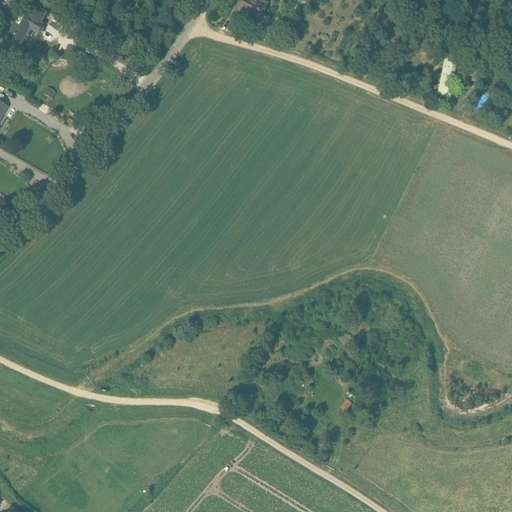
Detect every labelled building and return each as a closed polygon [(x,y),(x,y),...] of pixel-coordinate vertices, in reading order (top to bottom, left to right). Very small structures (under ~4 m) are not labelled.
[(257,0),(256,2),(252,0),(240,0),(236,9),(259,22),(268,5),(259,0),(257,0)] [(45,14),(37,9),(35,8),(30,17),(26,14),(19,26),(15,24),(9,34),(5,32),(0,39),(3,42),(1,44),(8,48),(11,44),(18,48),(25,36),(29,38),(30,36),(29,35),(32,30),(39,33),(43,27),(39,24),(45,14)] [(70,8),(65,20),(80,26),(84,13),(70,8)] [(451,98),(459,53),(451,51),(448,64),(445,64),(440,96),(451,98)] [(510,72),(504,68),(489,87),(490,88),(473,108),(477,112),(494,91),(510,72)] [(48,88),(44,95),(52,99),(56,93),(48,88)] [(340,408),(346,412),(353,403),(347,398),(340,408)]
